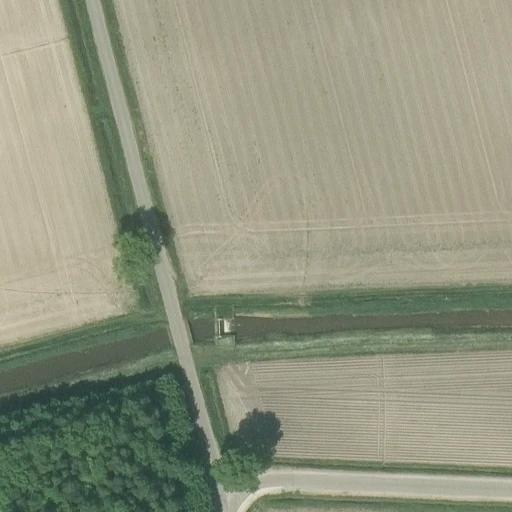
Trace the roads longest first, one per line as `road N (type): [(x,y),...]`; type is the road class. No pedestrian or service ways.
road 1 (unclassified): [(221,496),(91,0)]
road 2 (unclassified): [(511,488),(274,480),(221,496)]
